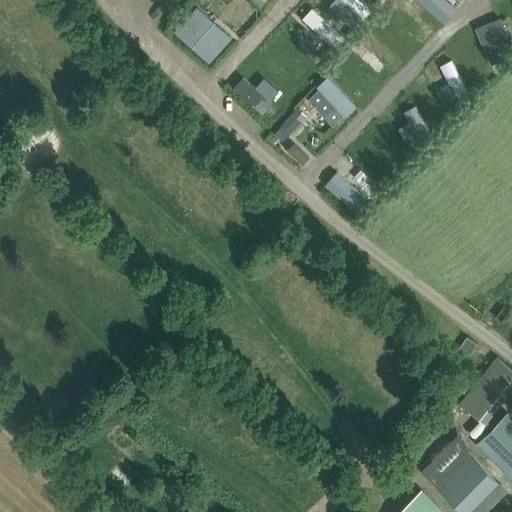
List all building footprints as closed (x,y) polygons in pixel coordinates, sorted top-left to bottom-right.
[(0,85),(0,114),(15,102),(2,85),(0,85)] [(86,155),(72,170),(89,186),(103,171),(86,155)] [(463,404),(485,422),(503,399),(511,387),(511,367),(496,354),(494,357),(459,401),(463,404)] [(511,418),(507,413),(477,443),(511,477),(511,418)] [(468,511),(499,481),(469,449),(434,484),(462,511),(468,511)] [(442,511),(421,490),(398,511),(442,511)]
